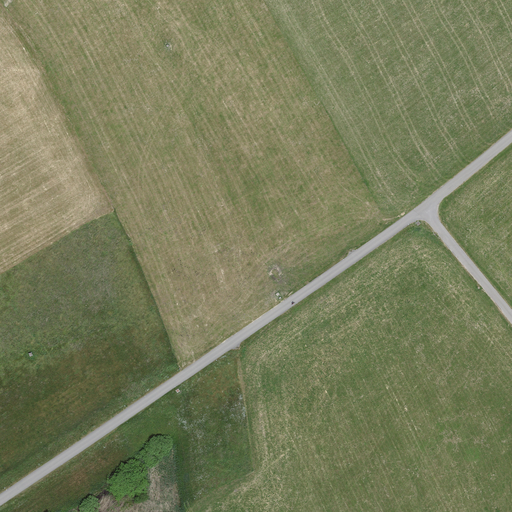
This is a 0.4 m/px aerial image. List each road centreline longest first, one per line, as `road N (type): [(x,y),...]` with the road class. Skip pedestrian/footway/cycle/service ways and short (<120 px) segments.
road 1 (unclassified): [(0,500),(423,208)]
road 2 (unclassified): [(511,317),(423,208)]
